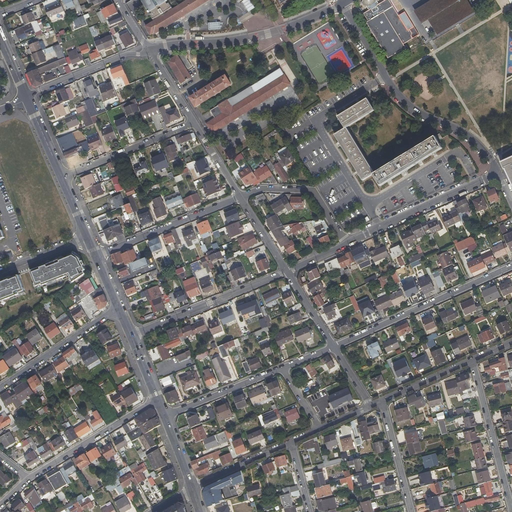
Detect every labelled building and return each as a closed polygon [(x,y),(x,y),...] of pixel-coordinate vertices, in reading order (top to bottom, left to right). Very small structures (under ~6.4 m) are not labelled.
[(66,0),(64,1),(67,9),(68,9),(75,6),(75,8),(77,8),(77,7),(80,6),(77,0),(75,0),(73,1),(72,0),(66,0)] [(167,0),(141,0),(151,15),(170,4),(167,0)] [(188,0),(173,9),(170,4),(151,15),(155,21),(146,26),(151,35),(155,32),(156,34),(209,0),(188,0)] [(414,27),(408,31),(389,0),(385,0),(378,4),(376,1),(376,0),(373,0),(364,6),(365,6),(366,6),(367,7),(369,10),(364,14),(368,21),(367,23),(389,58),(389,59),(406,48),(404,44),(419,35),(414,27)] [(440,30),(469,12),(461,0),(440,0),(419,13),(424,20),(431,16),(433,19),(440,30)] [(46,9),(48,16),(49,18),(64,11),(61,3),(46,9)] [(121,15),(114,4),(102,11),(107,20),(108,20),(120,15),(121,15)] [(75,6),(68,9),(73,21),(84,16),(83,14),(82,10),(80,7),(80,6),(77,7),(77,8),(75,8),(75,6)] [(106,21),(107,20),(102,11),(97,13),(102,23),(106,21)] [(32,12),(22,17),(25,26),(31,23),(35,21),(32,12)] [(118,21),(123,20),(120,15),(108,20),(111,26),(119,23),(118,21)] [(73,21),(69,22),(73,31),(88,25),(84,16),(73,21)] [(37,21),(35,21),(31,23),(35,33),(41,31),(37,21)] [(31,23),(25,26),(15,30),(19,40),(35,33),(31,23)] [(92,35),(98,33),(95,26),(90,28),(92,35)] [(59,44),(54,30),(43,34),(49,48),(59,44)] [(131,36),(130,37),(127,31),(123,33),(123,32),(118,35),(119,37),(120,36),(126,48),(134,43),(132,40),(133,39),(131,36)] [(112,35),(95,42),(98,49),(99,51),(105,49),(105,50),(111,48),(110,47),(116,45),(112,35)] [(38,42),(29,45),(30,49),(32,53),(33,55),(42,51),(38,42)] [(90,55),(92,60),(101,56),(99,53),(99,51),(98,49),(91,51),(92,54),(90,55)] [(76,50),(68,53),(72,65),(85,60),(84,60),(82,54),(79,55),(76,50)] [(47,62),(42,51),(33,55),(37,66),(47,62)] [(168,61),(182,84),(191,78),(177,56),(168,61)] [(63,59),(28,74),(33,85),(37,87),(56,79),(55,77),(54,77),(52,74),(41,78),(39,74),(68,62),(66,58),(63,59)] [(127,85),(130,84),(123,66),(111,71),(114,79),(122,76),(124,81),(125,81),(127,85)] [(209,132),(211,130),(213,133),(291,85),(285,75),(232,107),(228,100),(210,110),(215,118),(207,124),(209,127),(207,128),(209,132)] [(190,98),(196,107),(232,85),(226,76),(190,98)] [(85,85),(90,96),(98,93),(95,86),(93,86),(91,80),(87,82),(87,85),(85,85)] [(150,98),(154,96),(161,93),(159,89),(156,84),(157,83),(155,80),(145,84),(150,98)] [(101,88),(106,100),(117,95),(116,92),(112,83),(101,88)] [(66,89),(56,92),(61,104),(63,103),(74,99),(70,88),(66,90),(66,89)] [(97,115),(90,99),(85,101),(88,110),(91,117),(97,115)] [(137,103),(136,99),(121,105),(123,108),(123,109),(125,108),(137,103)] [(373,174),(381,186),(443,148),(438,141),(435,136),(375,173),(347,128),(348,126),(375,110),(368,99),(338,117),(345,129),(335,135),(363,181),(373,174)] [(157,104),(156,101),(152,102),(154,108),(148,111),(149,114),(143,117),(144,119),(161,112),(157,104)] [(152,102),(139,108),(143,117),(149,114),(148,111),(154,108),(152,102)] [(63,103),(61,104),(52,108),(57,119),(71,113),(68,106),(65,108),(63,103)] [(140,111),(137,103),(125,108),(128,116),(140,111)] [(167,113),(170,122),(179,118),(176,109),(167,113)] [(86,127),(93,124),(94,124),(92,119),(91,117),(88,110),(85,111),(78,114),(77,114),(78,117),(81,116),(86,127)] [(79,124),(75,115),(66,119),(70,128),(79,124)] [(125,131),(131,128),(126,118),(116,122),(122,137),(126,135),(125,131)] [(101,131),(106,142),(117,137),(113,126),(101,131)] [(275,134),(274,131),(264,137),(266,140),(275,134)] [(184,137),(183,133),(175,136),(180,149),(182,148),(180,144),(192,139),(190,134),(184,137)] [(66,136),(57,139),(63,154),(79,147),(82,146),(86,144),(85,142),(75,146),(74,141),(69,143),(67,139),(66,136)] [(180,149),(175,136),(172,138),(175,145),(166,149),(171,161),(178,158),(176,153),(178,152),(179,155),(182,154),(180,149)] [(100,139),(88,143),(91,150),(103,145),(100,139)] [(85,154),(89,152),(91,150),(88,143),(86,144),(82,146),(84,152),(85,154)] [(78,151),(80,150),(79,147),(63,154),(65,160),(71,157),(74,155),(79,153),(78,151)] [(286,147),(278,152),(280,156),(288,151),(286,147)] [(280,156),(280,157),(277,159),(279,162),(282,167),(286,165),(294,160),(288,151),(280,156)] [(83,156),(82,153),(71,157),(65,160),(68,166),(73,168),(88,161),(85,155),(83,156)] [(157,169),(158,171),(169,167),(164,153),(156,156),(156,157),(153,159),(155,164),(153,165),(155,170),(157,169)] [(511,156),(500,161),(503,167),(507,165),(506,162),(511,158),(511,156)] [(511,158),(506,162),(507,165),(503,167),(511,187),(511,158)] [(208,164),(207,164),(205,160),(197,164),(202,174),(211,171),(208,164)] [(142,167),(135,170),(137,176),(150,170),(146,161),(140,163),(142,167)] [(267,163),(271,171),(275,169),(270,161),(267,163)] [(289,181),(288,180),(290,179),(282,167),(279,162),(274,165),(278,171),(277,171),(278,174),(279,173),(286,183),(289,181)] [(119,176),(121,180),(122,182),(127,180),(120,165),(116,167),(117,170),(119,176)] [(256,171),(256,172),(254,174),(256,179),(259,183),(269,177),(273,175),(267,166),(262,169),(261,167),(256,171)] [(239,174),(246,185),(254,180),(256,179),(254,174),(249,167),(239,174)] [(192,178),(190,172),(181,175),(182,177),(185,178),(186,180),(187,180),(189,183),(191,182),(190,179),(192,178)] [(92,174),(81,178),(86,189),(89,187),(96,185),(92,174)] [(274,184),(278,184),(273,175),(269,177),(274,184)] [(210,195),(221,191),(217,181),(212,183),(212,185),(207,187),(210,195)] [(100,184),(96,185),(89,187),(94,198),(104,194),(100,184)] [(131,188),(125,191),(127,197),(132,195),(133,194),(136,193),(134,190),(138,188),(137,185),(131,187),(131,188)] [(492,202),(499,199),(495,189),(487,192),(492,202)] [(267,199),(263,193),(254,196),(259,204),(267,199)] [(197,194),(183,200),(186,209),(201,202),(197,194)] [(120,195),(113,198),(118,208),(125,206),(120,195)] [(132,195),(127,197),(130,204),(134,213),(139,211),(132,195)] [(291,195),(285,195),(286,198),(293,209),(303,209),(303,198),(291,197),(291,195)] [(478,211),(487,207),(482,197),(474,201),(478,211)] [(155,210),(158,218),(168,215),(161,198),(154,201),(157,209),(155,210)] [(286,208),(289,212),(293,209),(286,198),(275,205),(274,204),(271,206),(276,214),(286,208)] [(471,209),(466,199),(457,203),(458,204),(454,206),(457,212),(459,215),(471,209)] [(130,204),(125,206),(128,215),(134,213),(130,204)] [(238,218),(239,218),(236,210),(226,214),(229,222),(233,221),(233,222),(239,220),(238,218)] [(142,226),(153,221),(149,211),(139,215),(142,226)] [(460,222),(461,221),(459,215),(457,212),(443,218),(447,227),(455,224),(457,228),(462,225),(460,222)] [(269,224),(268,225),(271,231),(284,226),(276,215),(267,220),(269,224)] [(107,218),(99,222),(103,231),(104,231),(111,228),(108,223),(107,218)] [(119,225),(118,220),(108,223),(111,228),(119,225)] [(238,230),(248,226),(246,220),(236,224),(238,230)] [(208,232),(213,231),(208,221),(198,225),(200,230),(206,227),(208,232)] [(429,229),(427,225),(426,221),(415,226),(415,227),(412,229),(412,230),(417,239),(426,235),(424,231),(429,229)] [(439,224),(437,221),(427,225),(429,229),(432,234),(441,230),(440,227),(439,224)] [(294,234),(302,229),(302,228),(305,227),(302,222),(294,224),(284,226),(286,229),(287,232),(288,233),(290,236),(293,233),(294,234)] [(332,233),(325,222),(322,223),(328,236),(332,233)] [(314,227),(322,245),(330,241),(328,236),(322,223),(314,227)] [(108,240),(123,234),(119,225),(111,228),(104,231),(108,240)] [(271,231),(282,247),(284,245),(290,242),(286,237),(284,237),(281,231),(286,229),(284,226),(271,231)] [(181,244),(175,229),(171,230),(172,233),(176,241),(177,244),(177,246),(181,244)] [(193,245),(192,241),(197,239),(193,229),(183,233),(186,240),(185,240),(186,243),(187,243),(189,247),(193,245)] [(417,240),(417,239),(412,230),(408,232),(409,233),(402,236),(406,245),(417,240)] [(164,236),(168,244),(176,241),(172,233),(164,236)] [(242,241),(241,238),(236,240),(241,251),(258,242),(254,235),(249,237),(242,241)] [(469,238),(455,244),(458,251),(475,243),(472,236),(469,238)] [(307,240),(313,249),(317,246),(311,238),(307,240)] [(149,243),(153,252),(161,249),(157,239),(149,243)] [(284,245),(290,254),(298,249),(293,240),(290,242),(284,245)] [(503,244),(503,243),(491,248),(496,259),(507,254),(507,253),(510,251),(507,243),(503,244)] [(369,254),(365,246),(352,252),(357,264),(360,263),(358,258),(369,254)] [(402,253),(399,246),(391,250),(393,253),(391,254),(392,258),(402,253)] [(385,258),(389,256),(385,247),(376,251),(375,252),(374,251),(370,253),(376,266),(386,261),(385,258)] [(123,262),(124,261),(126,265),(137,261),(133,250),(122,255),(121,251),(111,255),(115,265),(120,263),(123,262)] [(216,253),(208,257),(207,257),(209,262),(212,261),(218,259),(219,260),(224,258),(221,251),(216,253)] [(494,260),(490,251),(480,255),(481,257),(484,264),(494,260)] [(343,257),(343,258),(338,261),(342,268),(346,278),(351,275),(347,266),(355,262),(351,252),(346,254),(347,256),(343,257)] [(438,256),(443,269),(452,265),(446,252),(438,256)] [(31,271),(36,286),(42,284),(43,286),(66,277),(66,275),(69,274),(73,283),(76,281),(86,274),(84,271),(85,270),(80,258),(78,259),(77,256),(74,254),(69,256),(69,257),(65,259),(65,258),(31,271)] [(209,262),(207,257),(205,258),(210,270),(214,268),(212,261),(209,262)] [(206,268),(208,274),(211,272),(210,270),(205,258),(200,260),(202,265),(200,265),(202,270),(206,268)] [(480,258),(467,264),(472,273),(484,268),(480,258)] [(260,268),(261,271),(270,268),(266,259),(257,263),(259,268),(260,268)] [(326,265),(329,274),(342,268),(338,261),(338,260),(326,265)] [(233,281),(235,286),(235,288),(238,286),(238,285),(236,280),(246,276),(244,274),(246,273),(244,267),(233,271),(233,272),(230,274),(230,275),(233,281)] [(448,282),(458,277),(453,267),(443,271),(445,276),(448,282)] [(122,278),(124,277),(126,282),(137,278),(135,273),(130,275),(127,268),(119,272),(120,276),(121,276),(122,278)] [(317,269),(309,273),(312,281),(318,278),(321,277),(317,269)] [(150,272),(152,279),(160,276),(157,270),(154,271),(150,272)] [(19,275),(0,282),(0,320),(0,321),(0,320),(0,300),(5,298),(6,300),(20,294),(20,293),(25,291),(19,275)] [(442,283),(439,275),(434,277),(439,288),(444,285),(442,283)] [(196,282),(194,277),(184,282),(190,298),(201,294),(196,282)] [(435,289),(430,277),(419,282),(424,294),(435,289)] [(210,281),(211,281),(210,278),(200,282),(205,293),(213,290),(210,281)] [(318,278),(312,281),(311,282),(312,283),(308,286),(313,294),(321,290),(318,285),(321,283),(318,278)] [(82,300),(88,296),(92,293),(95,290),(89,279),(80,285),(83,291),(79,293),(78,294),(74,297),(78,302),(82,300)] [(78,292),(79,286),(78,284),(76,281),(73,283),(68,287),(73,295),(78,292)] [(505,296),(511,292),(511,283),(511,281),(500,286),(505,296)] [(125,286),(128,295),(137,292),(133,283),(125,286)] [(157,286),(148,290),(152,300),(160,297),(161,296),(157,286)] [(487,302),(501,296),(496,286),(482,292),(487,302)] [(108,303),(100,287),(98,288),(95,290),(92,293),(95,300),(100,310),(107,307),(108,303)] [(263,296),(266,304),(281,297),(277,290),(263,296)] [(175,294),(178,303),(187,299),(184,291),(175,294)] [(324,295),(327,293),(326,291),(324,292),(314,298),(320,308),(321,307),(323,309),(324,309),(330,306),(328,302),(325,304),(324,301),(325,300),(325,299),(326,298),(324,295)] [(390,296),(393,305),(394,306),(406,301),(401,291),(390,296)] [(295,301),(290,292),(282,296),(286,305),(295,301)] [(10,320),(39,302),(35,295),(6,313),(10,320)] [(389,295),(374,301),(375,304),(379,312),(393,305),(390,296),(389,295)] [(163,305),(160,297),(152,300),(157,312),(165,309),(163,305)] [(466,315),(475,310),(479,318),(485,315),(480,303),(475,305),(473,300),(461,305),(466,315)] [(11,309),(8,301),(0,304),(0,312),(1,314),(11,309)] [(47,301),(43,305),(46,310),(51,307),(49,304),(47,301)] [(250,313),(256,311),(252,302),(237,308),(240,315),(243,313),(245,320),(252,317),(250,313)] [(303,307),(302,306),(300,303),(291,308),(293,311),(303,307)] [(334,309),(337,308),(335,304),(330,306),(324,309),(330,320),(333,318),(333,317),(337,315),(334,309)] [(373,317),(373,318),(381,315),(379,312),(375,304),(372,305),(373,308),(366,312),(368,317),(370,316),(372,316),(373,317)] [(77,321),(86,315),(80,306),(71,313),(77,321)] [(39,316),(35,309),(29,313),(34,319),(39,316)] [(231,309),(219,314),(223,325),(236,320),(231,309)] [(440,313),(445,323),(459,316),(457,312),(455,313),(453,310),(446,313),(445,311),(440,313)] [(291,325),(301,321),(298,313),(288,317),(291,325)] [(65,332),(75,326),(68,317),(59,323),(65,332)] [(436,326),(432,317),(426,319),(423,321),(427,331),(436,326)] [(195,326),(198,334),(198,335),(208,331),(203,320),(194,324),(195,326)] [(339,333),(352,328),(348,320),(336,325),(339,333)] [(223,331),(219,321),(209,325),(213,335),(223,331)] [(498,326),(501,333),(510,329),(506,322),(498,326)] [(51,339),(61,332),(54,323),(45,330),(51,339)] [(410,330),(407,324),(396,329),(399,336),(410,330)] [(191,325),(181,329),(182,333),(184,336),(186,339),(198,334),(195,326),(191,327),(191,325)] [(308,327),(294,333),(298,343),(312,338),(310,331),(308,327)] [(176,338),(179,337),(180,338),(184,336),(182,333),(178,334),(176,328),(168,332),(172,340),(176,338)] [(43,339),(36,329),(26,336),(33,345),(43,339)] [(98,335),(104,345),(113,339),(107,329),(98,335)] [(288,333),(290,332),(289,330),(280,334),(280,336),(276,338),(279,345),(291,340),(288,333)] [(478,335),(482,343),(494,338),(491,330),(478,335)] [(256,336),(255,332),(241,338),(242,341),(256,336)] [(165,343),(157,347),(163,361),(171,358),(167,349),(174,347),(182,344),(181,342),(186,340),(186,339),(184,336),(180,338),(177,339),(177,340),(166,345),(165,343)] [(456,343),(451,345),(455,354),(455,355),(461,353),(460,351),(472,345),(468,336),(456,341),(456,343)] [(384,344),(387,353),(401,346),(397,338),(384,344)] [(16,339),(12,342),(16,348),(18,351),(22,357),(25,354),(27,356),(35,351),(29,342),(21,347),(16,339)] [(234,341),(231,342),(221,346),(223,351),(236,345),(234,341)] [(374,358),(383,354),(378,342),(368,346),(374,358)] [(268,343),(260,346),(264,356),(272,353),(268,343)] [(122,354),(118,344),(108,348),(112,358),(122,354)] [(218,347),(223,358),(228,357),(229,356),(227,351),(223,353),(223,351),(221,346),(218,347)] [(370,360),(374,358),(368,346),(365,348),(370,360)] [(79,355),(74,347),(63,355),(64,357),(70,366),(72,369),(74,367),(70,361),(79,355)] [(15,365),(23,359),(22,357),(18,351),(16,348),(4,357),(10,367),(15,364),(15,365)] [(441,349),(431,353),(436,365),(446,360),(443,353),(441,349)] [(88,367),(100,360),(94,350),(90,353),(90,354),(88,355),(86,354),(82,357),(88,367)] [(176,360),(179,359),(179,360),(187,357),(192,355),(190,351),(175,357),(176,360)] [(328,355),(324,359),(326,363),(330,370),(335,366),(328,355)] [(426,355),(414,361),(417,367),(418,370),(430,364),(426,355)] [(60,372),(70,366),(64,357),(54,363),(60,372)] [(220,380),(226,378),(227,380),(232,378),(224,361),(220,363),(218,357),(211,360),(220,380)] [(403,375),(412,371),(406,357),(393,363),(399,376),(403,374),(403,375)] [(250,359),(247,361),(251,371),(262,366),(261,363),(260,363),(258,358),(251,361),(250,359)] [(499,366),(499,369),(500,372),(508,370),(508,369),(505,358),(499,360),(500,361),(491,364),(491,366),(484,368),(485,373),(492,371),(492,368),(499,366)] [(6,364),(3,361),(0,362),(0,375),(10,369),(6,364)] [(243,363),(247,373),(251,371),(247,361),(243,363)] [(129,373),(125,362),(115,366),(119,376),(129,373)] [(309,373),(312,377),(318,374),(315,369),(312,365),(311,364),(306,367),(309,373)] [(45,382),(57,374),(52,365),(40,373),(45,382)] [(204,377),(208,387),(214,385),(213,383),(216,382),(213,374),(211,374),(209,369),(204,370),(206,376),(204,377)] [(500,378),(502,378),(502,379),(509,377),(510,377),(508,370),(500,372),(501,376),(500,376),(500,378)] [(197,387),(196,385),(200,383),(196,373),(181,379),(184,389),(183,390),(184,392),(197,387)] [(470,379),(469,374),(456,378),(457,382),(460,392),(462,391),(470,389),(468,380),(470,379)] [(42,384),(37,375),(27,382),(34,392),(35,391),(34,389),(42,384)] [(316,381),(321,387),(324,385),(319,376),(316,378),(317,380),(316,381)] [(372,380),(376,389),(386,385),(381,376),(372,380)] [(282,393),(277,381),(267,385),(272,397),(282,393)] [(27,382),(14,390),(15,392),(21,401),(34,393),(34,392),(27,382)] [(460,393),(460,392),(457,382),(450,383),(450,382),(445,384),(449,396),(460,393)] [(504,383),(504,382),(499,383),(502,392),(511,390),(509,382),(504,383)] [(95,389),(93,386),(92,384),(84,389),(87,394),(95,389)] [(179,400),(173,384),(163,388),(168,403),(171,403),(179,400)] [(268,399),(263,387),(259,389),(259,391),(249,394),(254,405),(259,403),(260,405),(267,402),(266,399),(268,399)] [(138,399),(131,388),(122,394),(127,402),(129,405),(138,399)] [(328,403),(333,412),(345,406),(344,402),(349,400),(350,401),(353,400),(348,389),(329,397),(331,401),(328,403)] [(17,408),(23,405),(21,401),(15,392),(11,394),(10,393),(9,394),(8,392),(0,396),(5,403),(8,402),(10,404),(13,402),(17,408)] [(127,402),(122,394),(121,392),(111,398),(117,407),(122,403),(123,404),(127,402)] [(441,393),(427,397),(430,407),(443,404),(441,393)] [(235,399),(239,409),(247,405),(243,395),(235,399)] [(417,399),(415,395),(408,398),(410,406),(415,404),(418,409),(425,405),(422,397),(417,399)] [(216,410),(221,420),(232,416),(228,404),(219,407),(219,408),(216,410)] [(211,420),(216,418),(212,408),(207,410),(211,420)] [(262,414),(258,416),(262,426),(281,418),(280,417),(278,411),(277,408),(274,409),(276,414),(270,416),(269,414),(262,416),(262,414)] [(398,421),(410,418),(407,408),(396,411),(398,421)] [(157,427),(161,425),(155,410),(151,409),(135,418),(140,427),(130,433),(129,430),(130,429),(127,424),(122,427),(127,435),(131,442),(139,438),(149,432),(157,427)] [(289,422),(299,417),(296,409),(286,413),(289,422)] [(504,422),(511,419),(511,411),(511,409),(501,411),(504,422)] [(80,410),(76,412),(80,419),(84,417),(80,410)] [(94,427),(104,421),(98,411),(93,414),(95,419),(91,421),(89,417),(85,419),(91,428),(94,427)] [(197,415),(188,419),(192,428),(201,424),(197,415)] [(0,417),(0,429),(10,424),(12,422),(8,416),(5,418),(3,416),(0,417)] [(16,416),(14,418),(16,422),(18,425),(19,427),(21,425),(23,424),(18,416),(16,417),(16,416)] [(464,418),(467,428),(476,426),(474,416),(464,418)] [(505,432),(511,430),(511,419),(504,422),(503,422),(505,432)] [(377,425),(376,421),(367,424),(370,435),(380,432),(378,424),(377,425)] [(86,422),(75,429),(79,437),(91,430),(86,422)] [(370,435),(367,424),(367,422),(358,424),(363,440),(371,438),(370,435)] [(202,427),(193,431),(197,442),(203,439),(206,438),(202,427)] [(79,437),(73,428),(64,433),(70,443),(79,437)] [(474,429),(464,432),(467,443),(477,440),(474,429)] [(224,431),(221,432),(214,435),(218,445),(229,441),(228,439),(224,431)] [(251,444),(264,439),(260,431),(248,436),(251,444)] [(16,442),(10,432),(0,438),(6,448),(16,442)] [(159,449),(157,445),(149,432),(139,438),(146,450),(139,455),(141,459),(147,456),(159,449)] [(416,432),(405,435),(407,444),(413,443),(418,441),(416,432)] [(218,445),(214,435),(206,438),(203,439),(207,450),(218,445)] [(328,448),(338,445),(334,435),(325,438),(328,448)] [(114,442),(119,450),(128,444),(124,437),(124,436),(114,442)] [(31,437),(27,439),(29,443),(34,451),(37,449),(36,448),(37,447),(36,445),(35,443),(31,437)] [(60,448),(61,447),(66,444),(61,437),(52,442),(57,450),(60,448)] [(321,452),(317,437),(303,443),(305,450),(315,451),(316,454),(321,452)] [(344,451),(353,448),(351,438),(341,440),(344,451)] [(233,442),(238,454),(246,451),(241,439),(233,442)] [(410,455),(421,452),(418,441),(413,443),(407,444),(410,455)] [(57,450),(52,442),(48,444),(53,452),(57,450)] [(472,445),(476,459),(484,457),(481,443),(472,445)] [(38,449),(43,458),(53,452),(48,444),(47,444),(38,449)] [(117,454),(111,444),(101,450),(105,457),(107,460),(117,454)] [(373,446),(375,454),(385,452),(383,444),(373,446)] [(105,457),(101,450),(99,447),(94,450),(92,448),(89,450),(90,452),(87,454),(92,462),(102,456),(103,458),(105,457)] [(166,461),(165,461),(159,449),(147,456),(156,471),(168,465),(166,461)] [(448,457),(454,456),(453,449),(446,451),(448,457)] [(213,458),(214,460),(214,461),(220,458),(223,466),(234,461),(231,453),(223,457),(220,450),(211,454),(213,458)] [(24,457),(31,466),(40,460),(34,451),(24,457)] [(425,468),(439,465),(436,453),(423,457),(424,460),(423,460),(425,468)] [(91,464),(85,454),(75,460),(81,470),(91,464)] [(213,458),(211,454),(191,462),(196,475),(200,477),(209,472),(208,469),(210,468),(208,463),(199,466),(200,465),(199,463),(210,458),(211,459),(213,458)] [(327,455),(322,456),(324,463),(325,468),(343,463),(342,458),(329,461),(327,455)] [(287,464),(285,456),(275,458),(277,467),(287,464)] [(477,470),(487,467),(484,457),(476,459),(475,460),(477,470)] [(362,470),(360,458),(354,460),(348,462),(350,466),(355,465),(357,471),(362,470)] [(68,475),(76,469),(72,462),(63,467),(68,475)] [(262,467),(265,474),(275,470),(272,462),(262,467)] [(147,469),(143,463),(131,470),(132,472),(136,478),(139,484),(146,479),(142,473),(147,469)] [(172,479),(173,481),(178,480),(173,468),(159,474),(160,476),(163,475),(164,478),(170,476),(172,479)] [(479,484),(484,483),(491,481),(488,470),(476,474),(479,484)] [(6,476),(1,471),(0,472),(0,478),(1,480),(0,481),(4,486),(11,480),(7,475),(6,476)] [(48,478),(56,491),(68,484),(64,478),(60,471),(48,478)] [(244,481),(242,471),(225,479),(226,482),(228,482),(229,485),(233,483),(234,486),(244,481)] [(323,472),(313,475),(317,488),(327,485),(323,472)] [(364,472),(351,475),(351,477),(352,480),(357,479),(359,484),(362,484),(362,485),(368,484),(364,472)] [(132,480),(135,486),(139,484),(136,478),(134,479),(131,473),(126,476),(125,474),(120,477),(123,483),(121,484),(121,485),(122,485),(124,488),(131,484),(130,482),(132,480)] [(341,484),(347,483),(349,491),(350,491),(354,489),(352,480),(351,477),(347,477),(340,479),(341,484)] [(112,482),(105,486),(107,490),(109,489),(110,491),(114,489),(112,485),(113,484),(115,488),(116,488),(121,485),(121,484),(118,478),(112,482)] [(441,481),(438,482),(437,478),(429,480),(433,495),(441,493),(440,490),(442,489),(442,487),(443,487),(441,481)] [(226,482),(225,479),(217,482),(220,488),(220,489),(229,485),(228,482),(226,482)] [(388,493),(396,490),(393,479),(386,481),(375,484),(372,485),(373,490),(382,488),(381,486),(382,485),(383,490),(384,489),(385,493),(388,492),(388,493)] [(456,492),(456,490),(453,479),(448,481),(451,490),(452,490),(453,492),(456,492)] [(40,489),(39,490),(42,495),(53,489),(49,484),(46,480),(38,484),(40,489)] [(491,487),(493,487),(491,481),(484,483),(485,487),(480,488),(482,494),(492,492),(491,487)] [(218,495),(216,490),(220,488),(217,482),(206,487),(202,492),(208,508),(217,505),(217,504),(214,504),(213,499),(216,498),(217,498),(217,497),(218,496),(218,495)] [(259,484),(246,488),(248,493),(249,497),(262,494),(259,484)] [(316,488),(315,489),(318,499),(333,495),(330,484),(327,485),(316,488)] [(125,491),(124,488),(122,485),(121,485),(116,488),(120,494),(125,491)] [(38,503),(42,501),(34,487),(25,495),(28,499),(28,498),(29,500),(33,497),(38,503)] [(221,501),(225,500),(220,489),(220,488),(216,490),(218,495),(218,496),(217,497),(217,498),(216,498),(213,499),(214,504),(217,504),(217,505),(221,504),(221,501)] [(57,494),(61,501),(66,497),(63,491),(57,494)] [(278,506),(279,509),(292,506),(289,494),(281,496),(283,505),(278,506)] [(499,499),(498,494),(464,503),(460,505),(461,511),(468,511),(467,507),(499,499)] [(442,495),(428,496),(429,504),(428,504),(428,510),(443,508),(442,495)] [(125,497),(115,503),(120,511),(124,511),(131,508),(125,497)] [(12,506),(15,510),(11,511),(19,511),(25,506),(19,498),(12,506)] [(85,500),(86,501),(80,505),(83,511),(93,505),(89,498),(85,500)] [(318,511),(321,511),(336,508),(334,498),(321,502),(321,500),(316,501),(317,504),(315,505),(316,508),(318,508),(318,511)] [(34,511),(27,499),(24,501),(30,511),(34,511)] [(227,505),(229,511),(236,511),(238,511),(236,502),(233,503),(232,500),(227,502),(227,504),(227,505)] [(372,511),(370,501),(362,503),(364,511),(372,511)] [(75,511),(77,511),(84,511),(83,511),(80,505),(78,502),(69,508),(71,511),(75,511)] [(187,511),(186,505),(180,502),(162,511),(187,511)]
